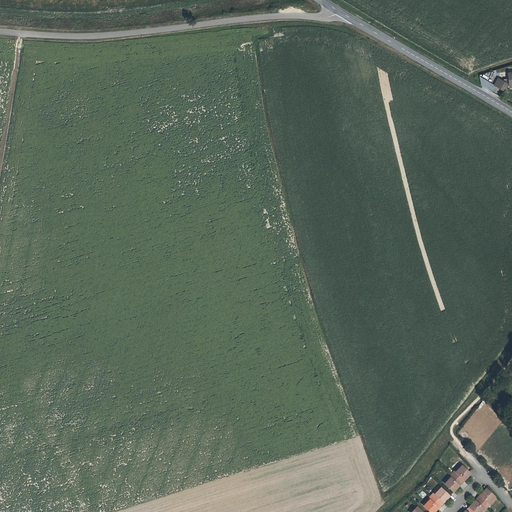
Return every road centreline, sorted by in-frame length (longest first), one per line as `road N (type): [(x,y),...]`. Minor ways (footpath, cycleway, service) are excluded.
road 1 (unclassified): [(0,31),(77,36),(341,12)]
road 2 (tertiary): [(341,12),(511,112)]
road 3 (track): [(0,156),(18,33)]
